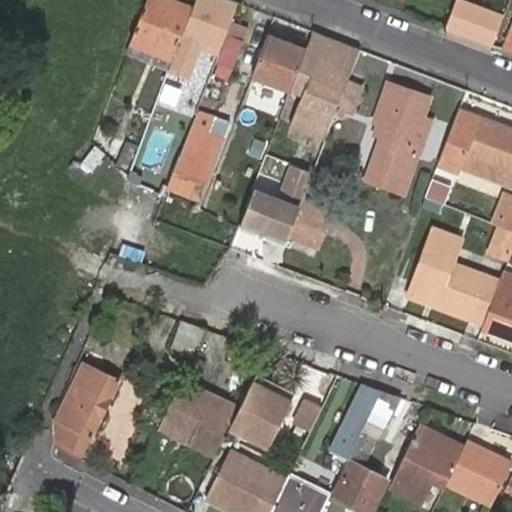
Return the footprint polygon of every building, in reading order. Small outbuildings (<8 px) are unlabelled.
[(191,7),(173,0),(145,0),(129,42),(171,58),(191,7)] [(226,33),(238,3),(228,0),(195,0),(178,46),(171,64),(169,68),(188,75),(199,46),(218,54),(226,33)] [(471,0),(455,0),(445,28),(491,45),(503,12),(471,0)] [(511,24),(503,48),(511,51),(511,24)] [(325,137),(335,111),(337,106),(337,104),(341,94),(346,82),(346,81),(359,47),(313,30),(289,91),(301,96),(290,124),(325,137)] [(241,39),(226,33),(218,54),(212,70),(226,76),(227,76),(241,39)] [(289,91),(305,50),(295,47),(296,44),(289,42),(288,44),(266,36),(251,76),(289,91)] [(129,42),(127,52),(167,67),(171,58),(129,42)] [(362,87),(346,81),(346,82),(341,94),(337,104),(337,106),(335,111),(350,117),(362,87)] [(167,123),(175,88),(157,84),(149,119),(167,123)] [(403,192),(417,153),(410,150),(421,118),(428,98),(388,84),(375,122),(386,125),(380,140),(372,164),(386,169),(381,184),(403,192)] [(477,117),(459,109),(456,116),(474,124),(477,117)] [(191,125),(166,187),(198,201),(211,170),(218,150),(224,138),(228,129),(211,122),(197,117),(195,116),(191,125)] [(474,124),(456,116),(441,155),(459,162),(461,162),(463,159),(466,149),(511,166),(511,130),(477,117),(474,124)] [(410,150),(417,153),(428,120),(421,118),(410,150)] [(370,137),(380,140),(386,125),(375,122),(370,137)] [(117,144),(111,161),(127,175),(136,151),(117,144)] [(459,162),(441,155),(425,197),(442,204),(459,162)] [(285,162),(275,187),(297,196),(307,170),(285,162)] [(367,179),(381,184),(386,169),(372,164),(367,179)] [(166,187),(164,191),(197,206),(198,201),(166,187)] [(295,212),(297,206),(251,188),(237,224),(236,226),(283,244),(286,234),(289,228),(295,212)] [(164,191),(163,194),(196,207),(197,206),(164,191)] [(503,193),(492,223),(499,226),(510,196),(503,193)] [(511,196),(510,196),(499,226),(511,230),(511,196)] [(329,209),(300,197),(297,206),(295,212),(289,228),(317,239),(329,209)] [(315,245),(317,239),(289,228),(286,234),(315,245)] [(496,290),(499,281),(451,263),(461,238),(435,228),(410,295),(484,323),(496,290)] [(484,323),(481,329),(511,340),(511,275),(503,272),(499,281),(496,290),(484,323)] [(169,343),(193,350),(203,328),(180,320),(169,343)] [(93,353),(102,334),(91,329),(87,336),(83,347),(93,353)] [(55,419),(91,436),(118,380),(119,379),(100,370),(83,362),(56,418),(55,419)] [(228,429),(225,434),(235,440),(238,434),(266,447),(289,402),(281,397),(287,385),(257,369),(228,429)] [(182,380),(164,417),(195,432),(189,445),(213,456),(237,407),(213,396),(182,380)] [(226,386),(231,388),(234,382),(229,380),(226,386)] [(339,428),(356,437),(361,429),(370,411),(380,390),(361,383),(352,402),(339,428)] [(378,437),(398,396),(380,390),(370,411),(361,429),(356,437),(346,459),(350,460),(332,496),(333,497),(351,506),(363,511),(370,511),(387,479),(361,466),(376,436),(378,437)] [(297,417),(312,424),(321,406),(306,398),(297,417)] [(52,417),(55,445),(80,458),(91,436),(55,419),(56,418),(52,417)] [(195,432),(164,417),(158,428),(189,445),(195,432)] [(402,456),(388,486),(420,501),(430,480),(444,486),(446,481),(463,447),(418,424),(411,437),(402,456)] [(389,449),(402,456),(411,437),(398,431),(389,449)] [(446,481),(491,503),(511,463),(466,441),(463,447),(446,481)] [(269,511),(285,480),(228,452),(205,499),(230,511),(269,511)] [(269,511),(320,511),(329,494),(317,489),(288,475),(285,480),(269,511)] [(320,482),(317,489),(329,494),(330,492),(332,488),(320,482)]
